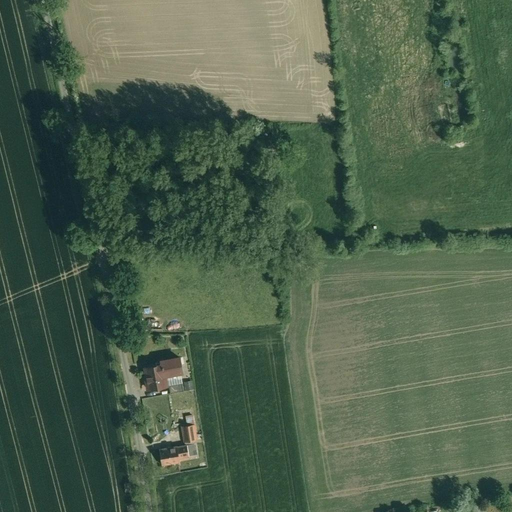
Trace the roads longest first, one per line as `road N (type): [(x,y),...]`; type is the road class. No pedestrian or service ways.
road 1 (residential): [(43,0),(150,511)]
road 2 (track): [(100,254),(292,245)]
